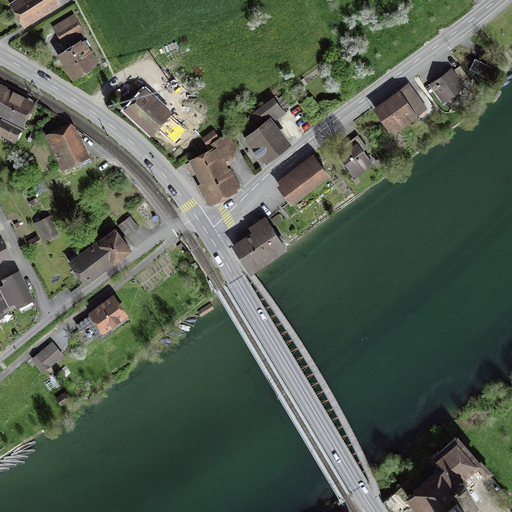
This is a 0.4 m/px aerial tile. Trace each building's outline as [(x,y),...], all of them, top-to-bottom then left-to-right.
[(55,0),(22,0),(13,6),(24,26),(58,5),(55,0)] [(143,0),(103,0),(101,2),(133,51),(163,31),(143,0)] [(75,19),(55,29),(62,43),(82,33),(75,19)] [(81,43),(60,56),(73,78),(95,64),(81,43)] [(494,69),(473,61),(469,71),(490,79),(494,69)] [(460,68),(454,72),(464,86),(470,82),(460,68)] [(450,73),(434,85),(445,100),(461,89),(450,73)] [(168,78),(159,87),(168,96),(177,86),(168,78)] [(33,106),(0,88),(0,117),(2,119),(20,129),(33,106)] [(409,89),(377,113),(391,133),(415,115),(418,119),(427,113),(409,89)] [(144,92),(126,111),(150,134),(168,115),(144,92)] [(273,102),(260,112),(269,123),(282,112),(273,102)] [(20,129),(2,119),(0,122),(0,134),(13,141),(20,129)] [(269,123),(247,140),(263,161),(286,143),(269,123)] [(72,126),(46,137),(59,168),(85,157),(72,126)] [(203,140),(206,147),(211,144),(219,141),(216,134),(203,140)] [(214,150),(188,163),(209,202),(235,188),(221,160),(236,153),(228,137),(219,141),(211,144),(214,150)] [(357,146),(340,157),(352,177),(370,166),(357,146)] [(315,161),(279,188),(290,202),(325,175),(315,161)] [(129,218),(119,225),(127,236),(137,229),(129,218)] [(48,219),(34,225),(40,239),(54,233),(48,219)] [(268,227),(252,238),(266,259),(282,249),(268,227)] [(98,244),(101,248),(112,263),(127,252),(113,233),(98,244)] [(250,270),(266,259),(252,238),(235,249),(250,270)] [(181,244),(176,247),(181,253),(185,250),(181,244)] [(83,283),(112,263),(101,248),(73,268),(83,283)] [(4,286),(0,288),(0,295),(6,308),(14,304),(16,308),(31,300),(18,274),(2,282),(4,286)] [(114,300),(90,317),(101,332),(125,314),(114,300)] [(53,345),(40,355),(47,364),(60,354),(53,345)] [(39,370),(47,364),(40,355),(32,361),(39,370)] [(68,393),(58,399),(61,405),(71,399),(68,393)] [(469,511),(476,507),(472,499),(471,498),(470,496),(466,489),(467,484),(464,480),(460,478),(467,473),(475,467),(475,468),(480,464),(479,463),(473,455),(466,447),(456,437),(432,459),(441,469),(427,481),(411,495),(410,494),(407,497),(410,500),(411,499),(420,511),(469,511)]
